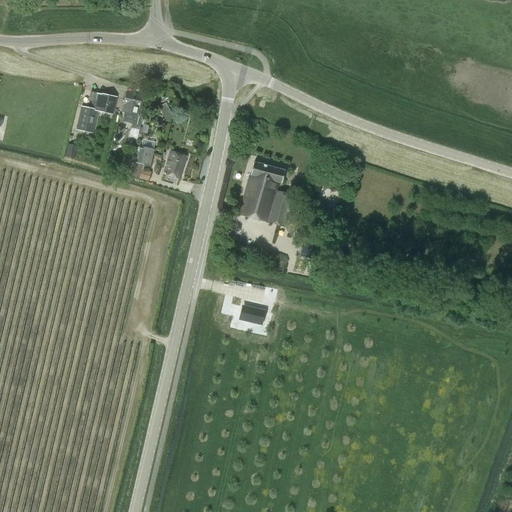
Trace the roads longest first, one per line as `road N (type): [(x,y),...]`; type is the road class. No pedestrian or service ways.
road 1 (secondary): [(133,511),(235,68)]
road 2 (unclassified): [(511,172),(356,120),(235,68)]
road 3 (unclassified): [(156,37),(0,37)]
